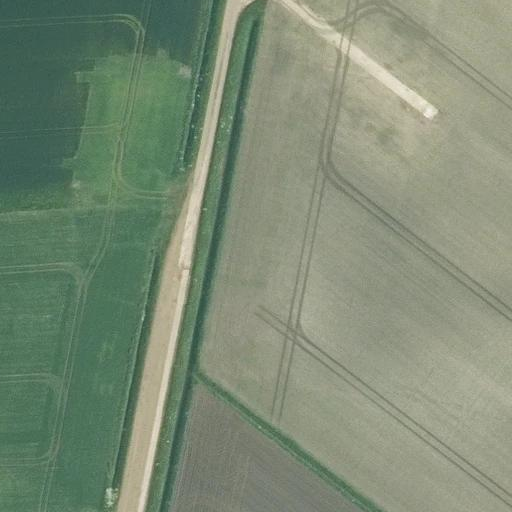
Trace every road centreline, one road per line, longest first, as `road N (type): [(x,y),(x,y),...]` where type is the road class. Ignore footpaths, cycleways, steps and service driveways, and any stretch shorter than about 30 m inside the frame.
road 1 (unclassified): [(176,263),(228,0)]
road 2 (track): [(129,511),(176,263)]
